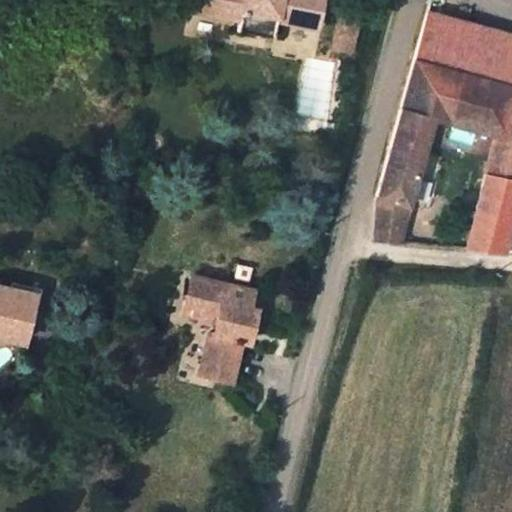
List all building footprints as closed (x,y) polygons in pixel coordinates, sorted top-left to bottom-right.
[(218,10),(216,20),(239,24),(237,34),(272,40),(275,22),(316,28),(321,0),(198,0),(199,2),(216,6),(215,10),(218,10)] [(195,11),(214,15),(215,10),(216,6),(199,2),(197,1),(195,11)] [(350,24),(329,20),(324,48),(345,52),(350,24)] [(511,49),(421,23),(410,61),(511,88),(511,49)] [(372,199),(404,207),(429,119),(491,137),(482,174),(511,180),(511,88),(410,61),(372,199)] [(165,169),(155,167),(152,182),(161,184),(165,169)] [(511,208),(511,180),(482,174),(461,249),(500,252),(509,220),(511,208)] [(368,241),(393,243),(404,207),(372,199),(368,241)] [(189,276),(185,294),(195,296),(191,315),(213,321),(210,339),(204,337),(198,363),(215,367),(213,377),(230,382),(238,341),(246,343),(248,332),(253,311),(246,309),(250,291),(189,276)] [(0,338),(23,344),(35,297),(0,288),(0,338)] [(181,313),(191,315),(195,296),(185,294),(181,313)] [(213,377),(215,367),(198,363),(196,373),(213,377)] [(106,388),(98,386),(95,397),(103,399),(106,388)]
